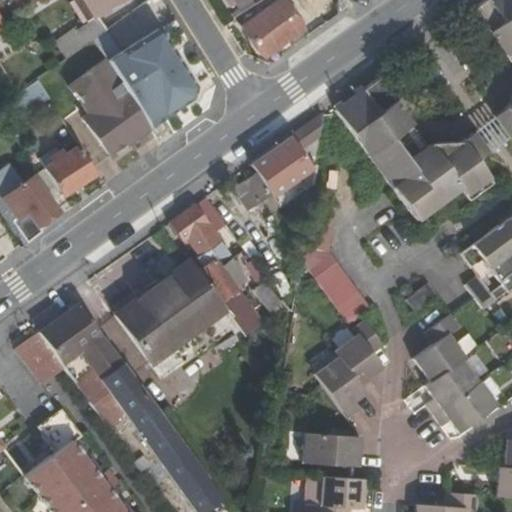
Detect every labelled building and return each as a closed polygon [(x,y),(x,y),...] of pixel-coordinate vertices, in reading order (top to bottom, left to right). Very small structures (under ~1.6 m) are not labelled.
[(89,43),(102,33),(92,17),(118,0),(78,0),(87,16),(55,38),(67,59),(89,43)] [(223,0),(229,8),(233,5),(234,7),(244,0),(223,0)] [(511,88),(509,94),(504,107),(511,117),(511,0),(484,0),(471,10),(478,19),(489,35),(498,46),(504,55),(511,49),(511,88)] [(264,56),(299,32),(280,1),(244,24),(254,40),(264,56)] [(153,30),(102,63),(143,124),(186,96),(189,86),(171,58),(153,30)] [(143,124),(120,90),(102,63),(100,60),(67,82),(86,111),(79,115),(106,155),(125,141),(145,127),(143,124)] [(11,93),(21,109),(47,94),(37,78),(11,93)] [(333,110),(396,196),(415,221),(457,190),(463,197),(489,179),(475,159),(460,139),(450,140),(434,142),(422,143),(405,156),(391,138),(409,124),(401,114),(392,100),(382,86),(377,79),(333,110)] [(511,117),(504,107),(493,115),(507,136),(511,132),(511,117)] [(298,151),(317,137),(322,112),(292,131),(293,134),(289,138),(287,135),(246,163),(257,179),(236,195),(246,210),(309,166),(298,151)] [(472,130),(487,151),(507,136),(493,115),(472,130)] [(422,143),(409,124),(391,138),(405,156),(422,143)] [(145,127),(125,141),(130,149),(150,135),(145,127)] [(460,139),(475,159),(487,151),(472,130),(460,139)] [(73,147),(42,167),(61,197),(92,177),(73,147)] [(8,166),(0,171),(0,214),(19,245),(37,232),(34,228),(57,213),(51,204),(31,174),(19,182),(8,166)] [(42,167),(33,173),(31,174),(51,204),(61,197),(42,167)] [(225,310),(243,337),(261,324),(237,289),(244,282),(235,270),(228,275),(218,262),(230,253),(214,232),(224,224),(205,197),(167,224),(181,245),(187,240),(197,253),(189,259),(225,310)] [(306,203),(299,246),(326,250),(333,208),(306,203)] [(511,286),(511,212),(459,252),(477,276),(494,299),(511,286)] [(285,236),(273,219),(262,226),(275,243),(285,236)] [(225,310),(189,259),(188,258),(112,312),(148,365),(225,310)] [(335,261),(312,277),(347,324),(369,308),(335,261)] [(494,299),(477,276),(463,286),(472,298),(481,309),(486,305),(494,299)] [(425,283),(402,299),(411,311),(434,296),(425,283)] [(193,511),(203,511),(221,499),(151,402),(74,299),(34,329),(59,363),(169,511),(185,511),(190,508),(193,511)] [(457,326),(448,315),(425,331),(433,343),(413,357),(420,368),(429,380),(461,358),(464,355),(447,333),(457,326)] [(333,349),(337,354),(359,385),(372,376),(382,367),(371,352),(382,344),(363,318),(352,326),(356,332),(333,349)] [(59,363),(34,329),(12,345),(38,379),(59,363)] [(313,373),(319,381),(347,420),(358,411),(352,402),(357,399),(364,393),(359,385),(337,354),(313,373)] [(461,358),(429,380),(423,385),(430,394),(433,398),(427,404),(435,414),(479,382),(461,358)] [(479,382),(435,414),(443,426),(450,422),(453,426),(460,434),(497,406),(479,382)] [(20,474),(49,511),(125,511),(107,486),(116,480),(106,466),(98,473),(71,440),(80,433),(59,405),(34,424),(53,449),(34,463),(20,474)] [(302,461),(352,465),(357,465),(359,451),(360,437),(355,436),(303,432),(302,461)] [(511,438),(504,438),(502,465),(511,466),(511,438)] [(498,465),(495,493),(504,494),(511,494),(511,466),(502,465),(498,465)] [(351,479),(319,476),(317,504),(349,507),(361,508),(362,496),(363,480),(351,479)] [(463,511),(464,507),(476,508),(477,492),(446,489),(445,506),(416,503),(414,511),(463,511)]
